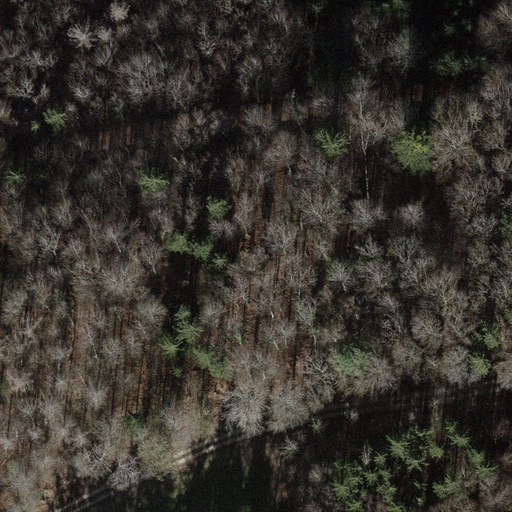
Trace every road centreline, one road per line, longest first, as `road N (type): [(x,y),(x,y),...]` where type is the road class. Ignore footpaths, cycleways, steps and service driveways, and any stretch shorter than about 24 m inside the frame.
road 1 (track): [(511,77),(337,98),(79,149),(0,177)]
road 2 (track): [(511,379),(460,397),(276,411),(62,511)]
